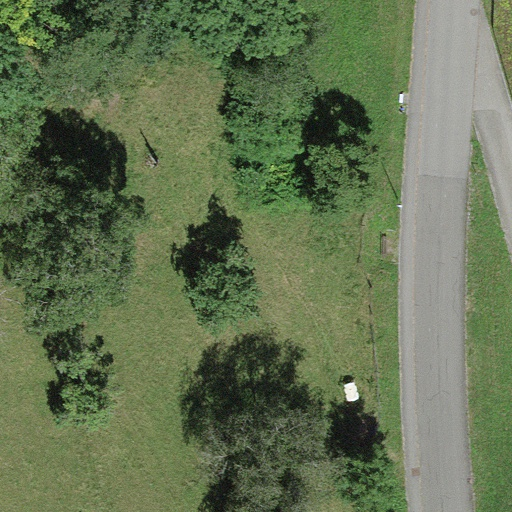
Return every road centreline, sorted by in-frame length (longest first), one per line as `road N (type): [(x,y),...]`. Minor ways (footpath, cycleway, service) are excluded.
road 1 (residential): [(442,511),(433,279),(444,55)]
road 2 (residential): [(444,55),(486,77),(511,173)]
